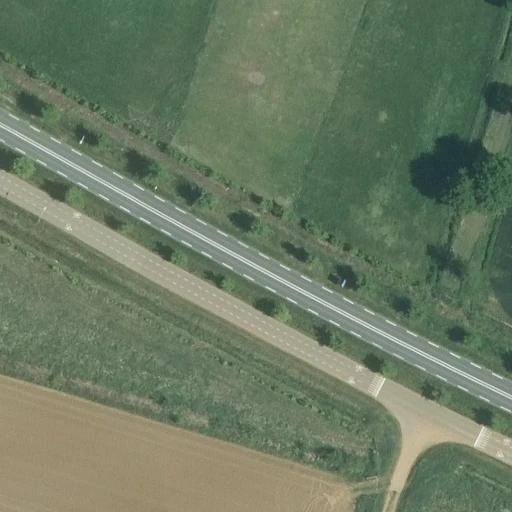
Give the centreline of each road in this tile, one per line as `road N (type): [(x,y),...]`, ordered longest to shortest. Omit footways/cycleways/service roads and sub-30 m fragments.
road 1 (primary): [(511,397),(0,124)]
road 2 (tertiary): [(0,181),(511,451)]
road 3 (track): [(511,95),(461,266)]
